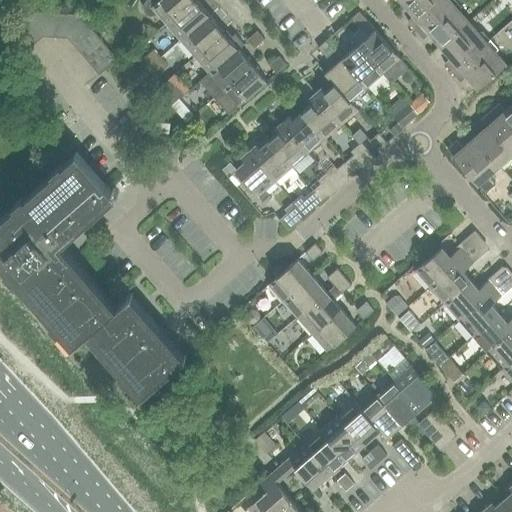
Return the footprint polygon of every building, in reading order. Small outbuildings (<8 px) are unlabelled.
[(159,13),(167,22),(192,0),(147,0),(146,1),(145,4),(144,7),(144,9),(144,11),(146,13),(148,15),(151,16),(155,16),(157,15),(159,13)] [(192,0),(167,22),(181,39),(210,14),(198,0),(192,0)] [(407,0),(404,3),(414,14),(407,20),(415,30),(449,0),(407,0)] [(430,32),(441,44),(468,20),(450,0),(449,0),(415,30),(423,39),(430,32)] [(352,17),(360,28),(369,21),(360,10),(352,17)] [(35,43),(44,35),(35,11),(22,22),(35,43)] [(44,35),(56,36),(57,13),(35,11),(44,35)] [(56,36),(68,37),(79,14),(57,13),(56,36)] [(68,37),(76,46),(91,28),(79,14),(68,37)] [(181,39),(196,55),(225,30),(210,14),(181,39)] [(444,62),(452,71),(487,41),(468,20),(441,44),(451,56),(444,62)] [(367,35),(359,43),(384,71),(393,81),(409,67),(403,60),(401,57),(397,53),(376,28),(369,21),(360,28),(367,35)] [(26,51),(35,43),(22,22),(10,33),(26,51)] [(343,25),(335,32),(344,43),(352,35),(343,25)] [(76,46),(83,55),(101,40),(91,28),(76,46)] [(225,30),(196,55),(210,72),(239,46),(243,43),(235,34),(231,37),(225,30)] [(248,39),(255,47),(261,42),(265,38),(258,30),(248,39)] [(344,43),(341,45),(348,52),(343,57),(368,85),(384,71),(359,43),(352,35),(344,43)] [(327,39),(318,47),(327,57),(333,52),(336,50),(327,39)] [(83,55),(91,64),(109,49),(101,40),(83,55)] [(487,41),(452,71),(460,81),(467,75),(478,87),(505,63),(487,41)] [(200,81),(214,97),(253,63),(239,46),(210,72),(200,81)] [(144,57),(151,65),(161,56),(154,48),(144,57)] [(109,49),(91,64),(100,74),(117,58),(109,49)] [(280,55),(275,59),(270,64),(277,72),(287,63),(280,55)] [(161,56),(151,65),(158,73),(169,64),(161,56)] [(325,72),(335,83),(335,82),(351,100),(368,85),(343,57),(325,72)] [(253,63),(214,97),(229,114),(268,80),(253,63)] [(164,97),(171,105),(180,98),(190,89),(183,81),(176,73),(165,82),(157,89),(164,97)] [(323,86),(315,93),(341,123),(358,108),(351,100),(335,82),(335,83),(326,90),(323,86)] [(311,103),(302,111),(325,137),(341,123),(315,93),(308,99),(311,103)] [(423,93),(410,104),(419,114),(425,109),(425,108),(428,106),(426,105),(430,102),(423,93)] [(412,107),(408,103),(393,115),(403,126),(417,114),(412,107)] [(498,104),(490,111),(511,136),(511,103),(504,110),(498,104)] [(290,115),(282,121),(309,151),(325,137),(302,111),(294,119),(290,115)] [(486,127),(475,136),(499,164),(511,152),(511,136),(490,111),(480,120),(486,127)] [(157,121),(156,131),(170,132),(171,122),(157,121)] [(278,132),(269,140),(292,166),(309,151),(282,121),(275,128),(278,132)] [(395,135),(402,128),(397,122),(390,128),(395,135)] [(368,136),(359,143),(371,156),(379,149),(380,149),(388,142),(379,132),(371,139),(368,136)] [(499,164),(475,136),(462,147),(456,140),(447,149),(453,155),(486,193),(496,184),(496,178),(490,172),(499,164)] [(257,143),(250,150),(276,180),(292,166),(269,140),(261,147),(257,143)] [(354,154),(346,161),(355,171),(363,164),(371,156),(359,143),(351,150),(354,154)] [(32,189),(0,218),(0,246),(5,252),(0,256),(0,260),(32,297),(34,299),(60,329),(73,344),(75,343),(81,337),(88,332),(97,343),(108,356),(114,362),(121,371),(142,394),(187,355),(179,346),(177,343),(170,336),(161,325),(146,308),(143,304),(132,292),(122,301),(117,305),(110,297),(106,293),(94,279),(93,278),(84,267),(76,258),(62,242),(63,241),(75,231),(84,222),(101,208),(116,195),(103,180),(77,150),(53,172),(32,189)] [(276,180),(250,150),(242,157),(245,161),(236,169),(265,201),(271,196),(266,189),(276,180)] [(334,165),(326,172),(338,185),(346,179),(355,171),(346,161),(338,168),(334,165)] [(321,182),(313,190),(322,200),(338,185),(326,172),(318,179),(321,182)] [(302,193),(294,201),(305,214),(312,209),(322,200),(313,190),(305,197),(302,193)] [(305,214),(294,201),(285,208),(288,211),(280,219),(289,229),(305,214)] [(416,269),(431,286),(483,240),(475,231),(459,245),(460,247),(450,255),(442,246),(416,269)] [(431,286),(445,302),(471,279),(463,271),(489,247),(483,240),(431,286)] [(323,251),(323,250),(316,242),(306,251),(313,259),(323,251)] [(298,258),(269,283),(284,300),(313,275),(298,258)] [(327,276),(335,285),(345,276),(338,267),(327,276)] [(445,302),(459,318),(510,274),(511,272),(507,267),(503,267),(479,288),(471,279),(445,302)] [(459,318),(474,335),(500,312),(492,303),(502,295),(503,295),(511,287),(511,275),(510,274),(459,318)] [(284,300),(298,316),(327,291),(313,275),(284,300)] [(345,276),(335,285),(341,292),(352,284),(351,283),(345,276)] [(327,291),(298,316),(313,332),(341,307),(337,302),(334,299),(341,292),(335,285),(327,291)] [(399,296),(394,295),(387,302),(398,315),(408,306),(399,296)] [(356,309),(361,315),(364,318),(374,309),(367,300),(356,309)] [(341,307),(313,332),(327,349),(356,324),(341,307)] [(247,311),(246,317),(250,321),(255,321),(260,318),(260,312),(256,308),(251,308),(247,311)] [(409,310),(400,317),(401,318),(404,322),(412,331),(420,323),(409,310)] [(474,335),(488,351),(511,330),(511,316),(507,321),(500,312),(474,335)] [(511,330),(488,351),(502,368),(511,358),(511,330)] [(429,331),(420,340),(425,346),(435,338),(429,331)] [(388,337),(381,343),(388,350),(394,345),(388,337)] [(461,363),(454,354),(442,365),(449,373),(461,363)] [(511,358),(502,368),(511,378),(511,358)] [(389,373),(395,380),(395,379),(420,408),(437,394),(406,359),(389,373)] [(395,379),(395,380),(379,393),(404,422),(420,408),(395,379)] [(465,382),(460,386),(465,392),(470,388),(465,382)] [(379,393),(362,408),(380,429),(387,437),(404,422),(379,393)] [(307,394),(299,401),(305,409),(313,402),(307,394)] [(485,398),(477,405),(484,414),(492,406),(485,398)] [(355,400),(338,415),(363,444),(380,429),(362,408),(355,400)] [(436,426),(435,426),(447,440),(456,432),(444,419),(435,409),(427,416),(436,426)] [(338,415),(322,429),(347,458),(363,444),(338,415)] [(436,426),(427,416),(418,423),(427,433),(435,426),(436,426)] [(322,429),(306,443),(331,472),(347,458),(322,429)] [(265,431),(256,439),(268,453),(277,444),(265,431)] [(393,444),(402,455),(410,448),(401,438),(393,444)] [(331,472),(306,443),(280,466),(286,474),(296,465),(314,487),(331,472)] [(378,444),(370,451),(379,461),(387,454),(385,451),(378,444)] [(379,461),(370,451),(362,458),(369,466),(371,468),(379,461)] [(275,470),(271,474),(277,482),(282,478),(286,474),(280,466),(275,470)] [(346,472),(337,479),(346,490),(354,483),(352,480),(346,472)] [(248,506),(253,511),(275,511),(292,498),(277,482),(271,474),(261,482),(268,489),(248,506)] [(275,511),(304,511),(292,498),(275,511)] [(493,502),(485,508),(488,511),(511,511),(511,505),(505,498),(496,505),(493,502)]
